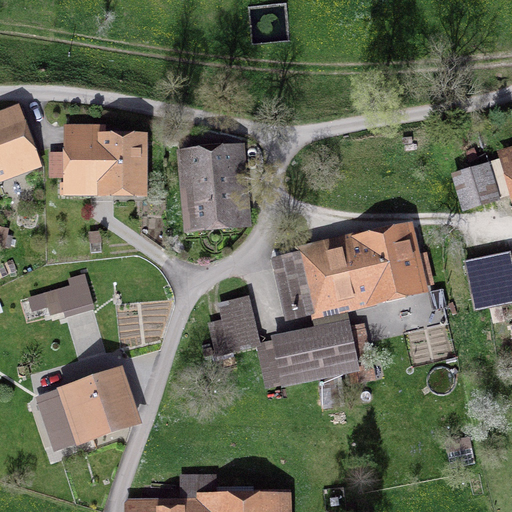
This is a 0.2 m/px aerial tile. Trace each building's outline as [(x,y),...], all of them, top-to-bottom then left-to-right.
[(0,171),(30,161),(13,115),(0,119),(0,171)] [(105,184),(105,190),(139,190),(140,144),(105,143),(105,129),(65,128),(65,184),(105,184)] [(229,148),(190,151),(194,186),(190,186),(193,222),(240,218),(238,191),(233,191),(229,148)] [(511,158),(500,162),(511,202),(511,158)] [(455,175),(465,209),(493,201),(484,167),(455,175)] [(410,258),(404,233),(350,247),(349,243),(280,260),(293,313),(417,284),(418,289),(428,286),(421,256),(410,258)] [(509,254),(465,263),(474,307),(511,298),(511,261),(510,262),(509,254)] [(66,317),(93,310),(84,276),(70,280),(72,288),(45,296),(50,315),(64,311),(66,317)] [(433,312),(443,310),(439,293),(430,295),(433,312)] [(216,358),(255,349),(244,304),(221,309),(226,326),(209,330),(216,358)] [(283,384),(283,381),(350,368),(353,382),(372,379),(362,326),(349,329),(349,326),(274,340),(275,344),(258,348),(265,388),(283,384)] [(76,339),(82,357),(106,350),(100,331),(76,339)] [(130,421),(115,376),(39,401),(54,446),(130,421)] [(209,502),(214,503),(213,481),(181,481),(181,503),(209,502)] [(214,503),(209,502),(208,511),(277,511),(277,502),(214,503)]
